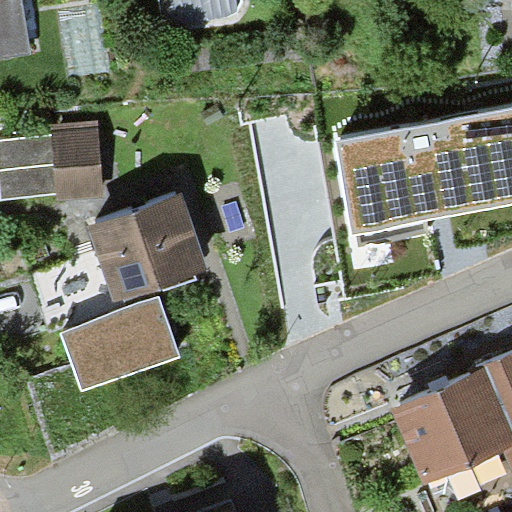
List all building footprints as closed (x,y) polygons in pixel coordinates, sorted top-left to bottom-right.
[(0,0),(0,55),(32,49),(22,0),(0,0)] [(511,110),(338,144),(355,232),(511,202),(511,110)] [(53,126),(54,135),(59,191),(60,200),(105,196),(98,121),(53,126)] [(54,135),(0,140),(0,168),(3,198),(59,191),(54,135)] [(211,272),(183,193),(88,227),(116,306),(211,272)] [(158,295),(61,332),(83,391),(180,355),(158,295)] [(511,342),(391,393),(424,469),(501,436),(511,461),(511,342)] [(237,511),(234,503),(207,511),(237,511)]
